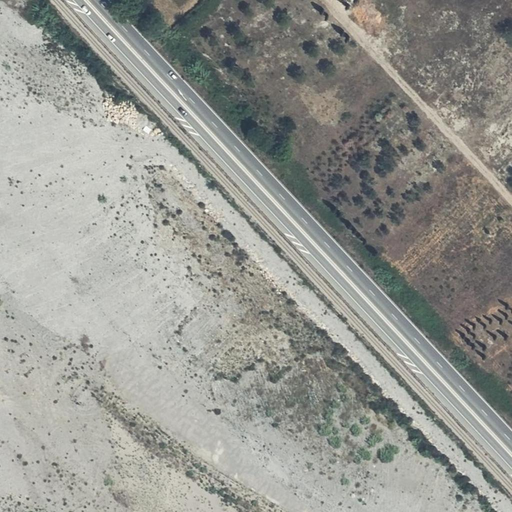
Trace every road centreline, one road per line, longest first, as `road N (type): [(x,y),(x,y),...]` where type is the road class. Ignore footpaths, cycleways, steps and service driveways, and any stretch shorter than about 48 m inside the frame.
road 1 (primary): [(86,0),(511,454)]
road 2 (track): [(333,9),(511,200)]
